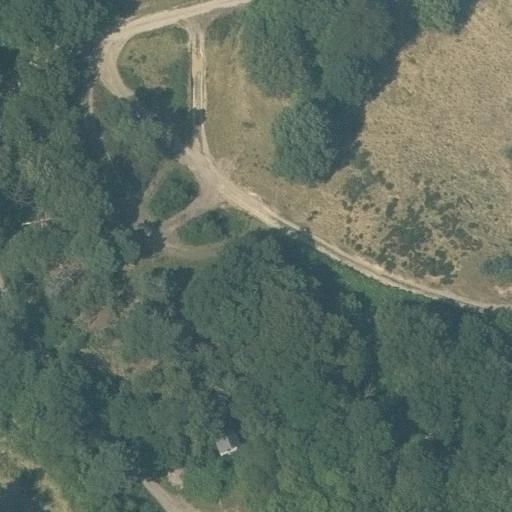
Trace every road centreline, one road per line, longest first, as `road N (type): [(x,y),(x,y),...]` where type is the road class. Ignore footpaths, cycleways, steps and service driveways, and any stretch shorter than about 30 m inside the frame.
road 1 (track): [(511,327),(421,313),(254,223),(119,102),(102,77),(101,40)]
road 2 (track): [(286,241),(186,273),(155,257),(132,232),(84,132),(87,44)]
road 3 (track): [(165,511),(27,346),(0,287)]
road 4 (track): [(0,110),(47,62),(239,0)]
